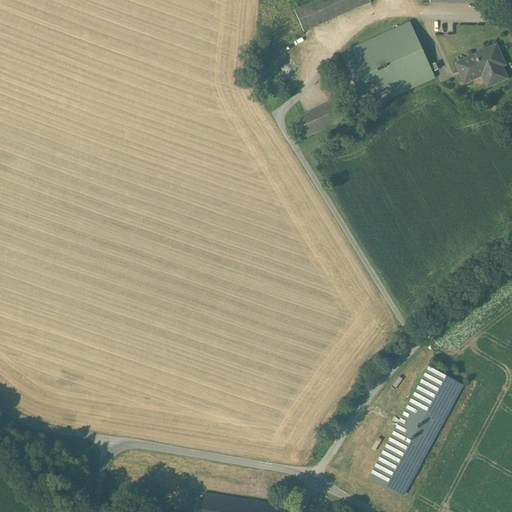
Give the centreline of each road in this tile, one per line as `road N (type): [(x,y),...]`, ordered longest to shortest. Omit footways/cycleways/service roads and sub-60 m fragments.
road 1 (unclassified): [(314,480),(377,386),(417,343),(511,268)]
road 2 (unclassified): [(314,480),(107,440)]
